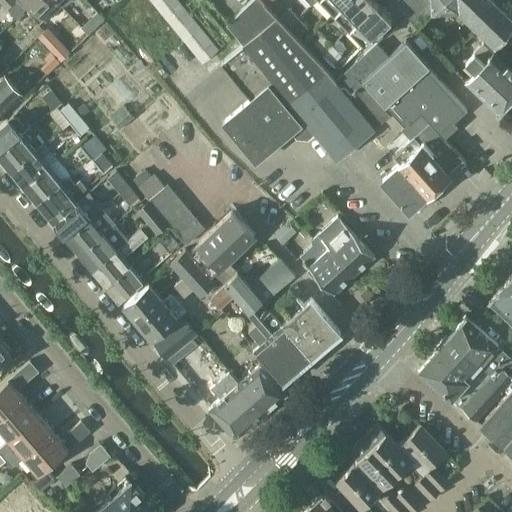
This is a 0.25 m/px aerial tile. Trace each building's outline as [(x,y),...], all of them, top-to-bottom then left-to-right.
[(62,6),(56,0),(25,0),(41,16),(46,21),(62,6)] [(177,0),(150,0),(202,63),(218,49),(177,0)] [(198,0),(193,0),(187,5),(221,47),(231,39),(198,0)] [(250,0),(227,23),(241,44),(276,16),(261,0),(250,0)] [(321,0),(334,13),(346,0),(321,0)] [(346,0),(334,13),(349,28),(376,2),(373,0),(346,0)] [(397,0),(398,4),(420,29),(441,12),(458,11),(494,45),(511,26),(511,17),(494,0),(397,0)] [(376,2),(349,28),(364,44),(391,18),(384,11),(386,9),(378,4),(376,2)] [(280,15),(290,25),(298,17),(288,7),(280,15)] [(370,92),(372,90),(360,77),(344,91),(349,96),(348,97),(276,16),(241,44),(271,81),(224,121),(255,159),(290,129),(296,137),(307,138),(314,132),(337,159),(388,114),(370,92)] [(298,17),(290,25),(299,35),(308,27),(298,17)] [(30,32),(35,38),(44,29),(39,23),(30,32)] [(37,36),(60,60),(70,51),(47,27),(37,36)] [(314,42),(323,53),(332,45),(322,35),(314,42)] [(332,45),(340,53),(346,47),(338,39),(332,45)] [(388,43),(392,48),(397,44),(393,39),(388,43)] [(429,122),(436,130),(439,133),(466,109),(428,65),(406,40),(388,56),(377,44),(337,79),(345,89),(359,76),(360,77),(372,90),(403,126),(419,112),(429,122)] [(511,66),(510,68),(483,41),(465,61),(473,70),(465,78),(466,80),(465,81),(497,112),(511,97),(511,66)] [(332,45),(323,53),(333,63),(341,55),(340,53),(332,45)] [(44,70),(56,59),(47,50),(35,61),(44,70)] [(5,75),(0,80),(0,112),(22,92),(5,75)] [(52,90),(44,97),(53,108),(62,102),(52,90)] [(18,109),(25,116),(41,100),(34,93),(18,109)] [(60,110),(69,122),(78,114),(69,103),(60,110)] [(0,124),(0,152),(22,135),(21,134),(19,131),(24,128),(24,124),(19,118),(16,117),(13,114),(8,118),(0,124)] [(78,114),(69,122),(80,134),(89,127),(78,114)] [(436,130),(429,122),(392,154),(399,162),(382,177),(409,207),(409,206),(411,207),(413,208),(415,208),(417,208),(418,207),(426,200),(427,199),(427,198),(427,197),(427,195),(427,194),(426,193),(425,192),(447,173),(433,157),(437,154),(424,140),(436,130)] [(462,160),(439,133),(436,130),(424,140),(437,154),(433,157),(447,173),(462,160)] [(0,152),(0,155),(12,170),(35,150),(28,142),(32,139),(25,131),(21,134),(22,135),(0,152)] [(101,151),(90,137),(82,144),(93,157),(101,151)] [(12,170),(24,185),(48,165),(41,157),(49,150),(43,143),(35,150),(12,170)] [(112,164),(101,151),(93,157),(104,170),(112,164)] [(24,185),(37,200),(68,175),(69,175),(71,174),(57,158),(48,166),(48,165),(24,185)] [(113,196),(120,191),(128,184),(116,170),(108,177),(101,182),(113,196)] [(68,175),(37,200),(51,216),(74,197),(86,186),(80,178),(75,182),(69,175),(68,175)] [(204,227),(197,218),(167,183),(149,198),(186,242),(204,227)] [(128,184),(120,191),(130,203),(138,196),(128,184)] [(53,219),(67,236),(102,206),(89,191),(76,200),(53,219)] [(149,199),(136,209),(147,222),(160,212),(149,199)] [(67,236),(80,251),(115,222),(102,206),(67,236)] [(187,279),(195,286),(201,293),(215,280),(211,276),(255,234),(233,210),(189,250),(186,247),(171,261),(184,275),(187,279)] [(160,212),(147,222),(156,233),(165,225),(169,223),(160,212)] [(338,214),(317,233),(354,274),(375,255),(338,214)] [(80,251),(93,267),(129,238),(128,237),(115,222),(80,251)] [(93,267),(106,283),(129,264),(123,256),(148,236),(141,227),(128,237),(129,238),(93,267)] [(160,239),(171,251),(179,244),(169,231),(160,239)] [(354,274),(317,233),(311,239),(313,244),(300,255),(303,259),(302,260),(307,266),(308,264),(311,267),(308,270),(328,293),(332,290),(334,292),(354,274)] [(297,276),(284,261),(254,287),(267,302),(297,276)] [(129,264),(106,283),(119,298),(142,279),(129,264)] [(262,299),(237,270),(224,282),(234,294),(255,319),(297,368),(311,356),(274,314),(269,308),(260,315),(253,306),(262,299)] [(172,281),(166,287),(172,293),(177,288),(187,279),(184,275),(175,284),(172,281)] [(184,296),(195,286),(187,279),(177,288),(184,296)] [(511,282),(509,280),(491,298),(511,317),(511,282)] [(124,304),(138,321),(163,299),(149,282),(124,304)] [(220,306),(234,294),(224,282),(210,295),(220,306)] [(291,289),(283,295),(326,343),(340,331),(311,296),(303,303),(291,289)] [(163,299),(138,321),(152,338),(185,310),(171,293),(163,299)] [(281,308),(274,314),(311,356),(326,343),(283,295),(276,301),(281,308)] [(502,391),(511,380),(511,348),(510,346),(506,351),(465,314),(447,335),(492,375),(489,379),(502,391)] [(184,317),(155,341),(167,356),(197,332),(184,317)] [(297,368),(255,319),(248,325),(260,339),(252,345),(282,380),(297,368)] [(447,335),(434,351),(491,403),(502,391),(489,379),(492,375),(447,335)] [(0,364),(11,355),(9,353),(10,350),(2,342),(0,341),(0,364)] [(463,407),(476,419),(491,403),(434,351),(419,368),(452,397),(452,398),(463,407)] [(0,385),(0,415),(23,396),(15,386),(15,382),(24,382),(38,370),(29,360),(0,385)] [(260,361),(238,380),(264,409),(285,391),(260,361)] [(264,409),(238,380),(230,370),(211,385),(220,395),(208,406),(231,431),(239,431),(264,409)] [(480,423),(503,444),(511,433),(511,380),(502,391),(491,403),(476,419),(480,423)] [(0,415),(0,428),(9,439),(38,413),(23,396),(0,415)] [(38,413),(9,439),(0,446),(0,452),(11,466),(23,456),(53,431),(38,413)] [(53,431),(23,456),(38,473),(68,448),(68,449),(90,430),(81,420),(67,432),(66,441),(61,440),(53,431)] [(377,424),(363,437),(397,472),(410,460),(419,451),(406,437),(398,445),(377,424)] [(420,424),(406,437),(419,451),(410,460),(424,475),(440,491),(449,482),(432,464),(446,451),(420,424)] [(511,433),(503,444),(511,451),(511,433)] [(358,458),(349,466),(362,479),(371,471),(385,484),(397,472),(363,437),(350,449),(358,458)] [(88,460),(94,467),(109,454),(100,443),(90,452),(88,460)] [(78,472),(79,471),(73,463),(72,464),(71,463),(57,475),(65,485),(79,473),(78,472)] [(362,479),(349,466),(336,478),(363,505),(385,484),(371,471),(362,479)] [(46,468),(32,480),(40,490),(54,478),(46,468)] [(152,511),(153,508),(150,504),(150,503),(125,473),(117,480),(123,487),(111,497),(122,511),(152,511)] [(431,500),(440,491),(424,475),(415,483),(431,500)] [(40,490),(32,480),(26,485),(34,495),(40,490)] [(413,511),(421,504),(405,487),(396,496),(411,511),(413,511)] [(345,511),(331,497),(325,491),(323,493),(322,491),(305,507),(310,511),(345,511)] [(411,511),(396,496),(392,491),(382,500),(393,511),(411,511)] [(122,511),(111,497),(93,511),(122,511)]
